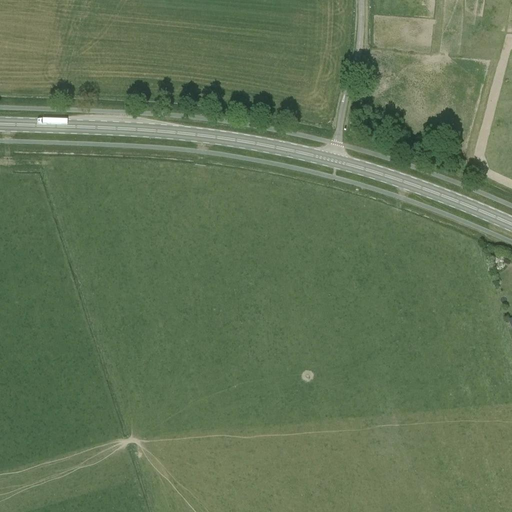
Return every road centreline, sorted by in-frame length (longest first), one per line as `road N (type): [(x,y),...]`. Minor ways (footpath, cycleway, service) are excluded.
road 1 (primary): [(334,161),(207,136),(0,125)]
road 2 (primary): [(511,224),(334,161)]
road 3 (unclassified): [(360,0),(334,161)]
